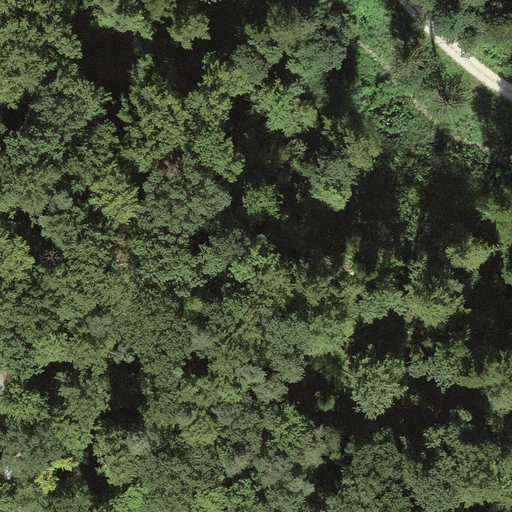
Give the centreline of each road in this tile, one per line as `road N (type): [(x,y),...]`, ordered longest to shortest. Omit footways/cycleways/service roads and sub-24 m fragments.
road 1 (track): [(398,0),(432,38),(511,98)]
road 2 (unclassified): [(0,387),(21,511)]
